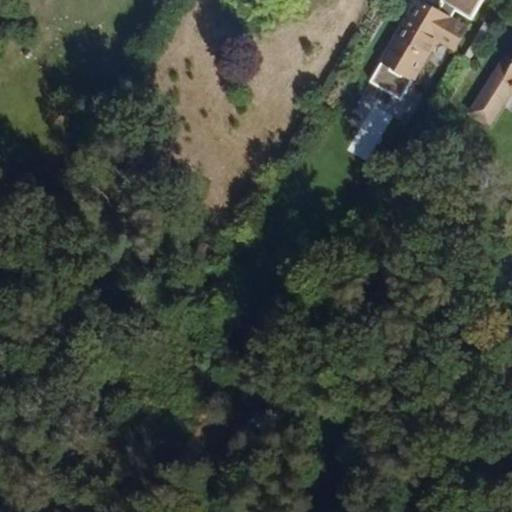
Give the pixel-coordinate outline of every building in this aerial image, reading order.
[(475,24),(432,0),(427,0),(393,58),(422,76),(448,34),(465,45),(475,24)] [(511,65),(506,60),(475,109),(491,120),(510,93),(511,94),(511,65)] [(487,125),(491,120),(475,109),(471,114),(487,125)] [(215,190),(204,182),(184,217),(194,224),(215,190)] [(315,182),(306,197),(325,210),(335,194),(315,182)] [(325,210),(306,197),(303,204),(321,217),(325,210)]
